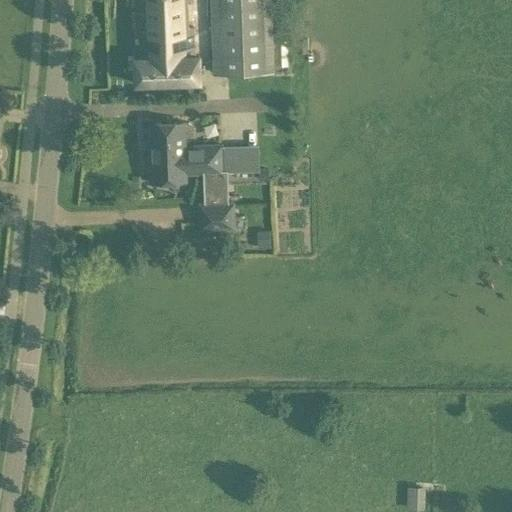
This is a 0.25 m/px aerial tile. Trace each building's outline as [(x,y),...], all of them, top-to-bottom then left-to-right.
[(134,56),(135,82),(199,80),(199,54),(194,54),(192,0),(137,0),(138,56),(134,56)] [(273,70),(270,0),(210,0),(213,72),(273,70)] [(150,121),(151,149),(149,149),(150,179),(185,178),(185,171),(203,170),(204,201),(198,201),(199,229),(236,228),(235,200),(229,200),(228,170),(222,170),(221,142),(202,143),(202,154),(185,154),(184,137),(190,137),(194,134),(194,125),(189,122),(184,122),(184,120),(150,121)] [(269,179),(269,169),(259,169),(260,179),(269,179)] [(271,235),(258,236),(258,247),(271,247),(271,235)] [(425,508),(426,485),(407,485),(406,507),(425,508)]
